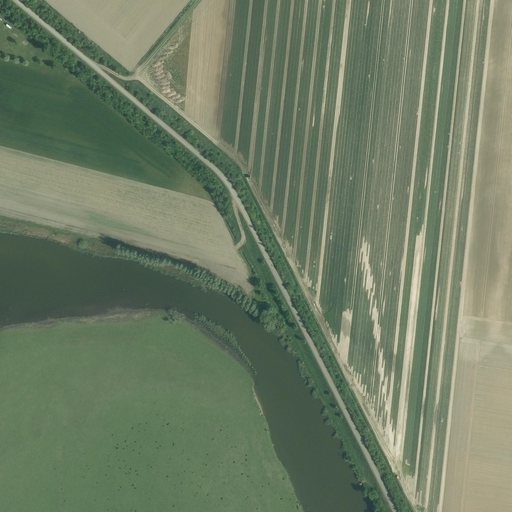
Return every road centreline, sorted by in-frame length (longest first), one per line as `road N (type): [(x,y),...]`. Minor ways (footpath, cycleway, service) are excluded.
road 1 (unclassified): [(395,511),(225,180),(14,0)]
road 2 (track): [(92,65),(129,79),(198,0)]
